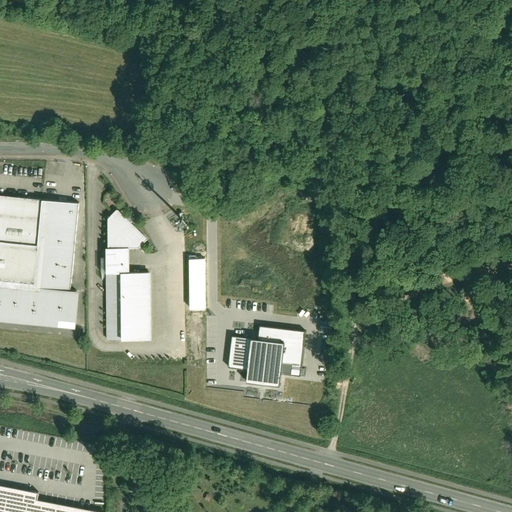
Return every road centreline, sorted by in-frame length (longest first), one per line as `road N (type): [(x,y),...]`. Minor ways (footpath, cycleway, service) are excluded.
road 1 (track): [(28,0),(209,47),(275,83),(328,140),(347,204),(353,332),(325,464)]
road 2 (primary): [(325,464),(0,377)]
road 3 (primary): [(495,511),(325,464)]
road 4 (track): [(511,263),(414,292),(353,332)]
road 5 (residential): [(0,147),(71,150),(148,184)]
